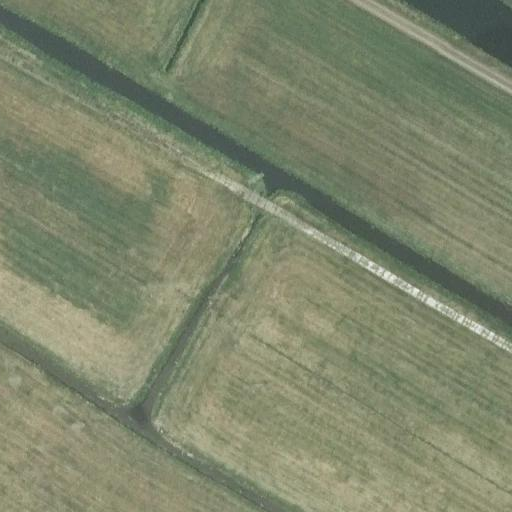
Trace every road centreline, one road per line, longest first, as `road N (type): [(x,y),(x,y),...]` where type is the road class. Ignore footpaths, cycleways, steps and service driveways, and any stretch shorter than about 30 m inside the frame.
road 1 (track): [(511,346),(0,55)]
road 2 (track): [(511,89),(357,0)]
